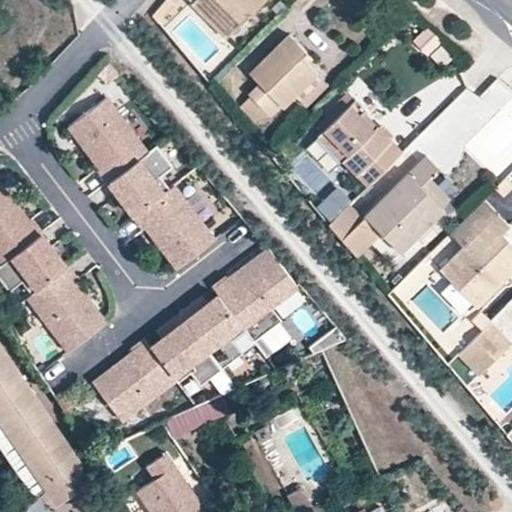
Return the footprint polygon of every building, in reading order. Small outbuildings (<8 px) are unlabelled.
[(177,0),(166,0),(153,15),(159,22),(177,0)] [(199,0),(194,6),(228,40),(268,0),(199,0)] [(439,41),(425,28),(413,40),(427,53),(439,41)] [(300,46),(289,35),(250,73),(259,82),(248,93),(271,117),(283,105),(284,107),(317,74),(301,57),(306,52),(300,46)] [(108,87),(120,77),(109,65),(98,77),(108,87)] [(326,83),(317,74),(297,93),(306,102),(326,83)] [(98,170),(108,183),(147,154),(106,100),(69,128),(83,147),(89,148),(95,155),(95,162),(100,169),(98,170)] [(366,186),(403,150),(395,142),(377,124),(373,129),(359,114),(363,110),(354,100),(326,127),(363,164),(354,173),(366,186)] [(377,124),(363,110),(359,114),(373,129),(377,124)] [(345,183),(354,173),(363,164),(326,127),(308,145),(345,183)] [(134,217),(169,190),(159,177),(173,168),(156,146),(147,154),(108,183),(117,195),(121,195),(126,202),(125,206),(134,217)] [(83,147),(95,162),(95,155),(89,148),(83,147)] [(420,185),(430,175),(438,168),(431,161),(425,155),(360,218),(347,205),(328,224),(355,256),(379,232),(399,251),(443,208),(420,185)] [(452,198),(430,175),(420,185),(443,208),(452,198)] [(502,197),(511,186),(511,183),(505,176),(493,188),(502,197)] [(0,262),(1,264),(40,234),(30,221),(28,223),(23,216),(17,215),(11,207),(12,201),(0,185),(0,262)] [(169,190),(134,217),(144,230),(146,229),(151,235),(157,236),(164,244),(162,251),(177,270),(214,242),(173,187),(169,190)] [(121,195),(117,195),(125,206),(126,202),(121,195)] [(446,233),(460,247),(495,213),(482,199),(446,233)] [(23,216),(12,201),(11,207),(17,215),(23,216)] [(495,213),(460,247),(439,268),(476,306),(511,271),(511,243),(501,233),(509,226),(495,213)] [(49,246),(40,234),(1,264),(0,264),(0,279),(9,292),(23,282),(32,294),(66,269),(57,257),(54,256),(49,250),(49,246)] [(157,236),(151,235),(162,251),(164,244),(157,236)] [(54,256),(57,257),(49,246),(49,250),(54,256)] [(219,298),(243,330),(264,357),(271,352),(260,337),(280,322),(270,308),(296,288),(269,252),(250,266),(249,272),(241,279),(235,278),(229,282),(227,280),(213,291),(219,298)] [(249,272),(250,266),(235,278),(241,279),(249,272)] [(76,282),(66,269),(32,294),(27,298),(68,352),(105,324),(91,305),(85,304),(79,296),(80,290),(75,283),(76,282)] [(91,305),(80,290),(79,296),(85,304),(91,305)] [(231,340),(243,330),(219,298),(206,307),(199,313),(194,306),(180,317),(219,368),(240,353),(231,340)] [(201,300),(194,306),(199,313),(206,307),(201,300)] [(151,349),(174,380),(175,382),(188,372),(198,385),(219,368),(180,317),(165,327),(171,334),(163,339),(155,346),(151,349)] [(477,373),(509,343),(488,320),(456,352),(477,373)] [(308,346),(311,352),(343,337),(332,324),(308,346)] [(171,334),(165,327),(158,332),(163,339),(171,334)] [(174,380),(151,349),(146,342),(132,352),(133,354),(126,360),(126,366),(118,372),(111,371),(93,386),(120,421),(174,380)] [(0,418),(7,428),(50,390),(43,380),(29,389),(0,346),(0,418)] [(126,360),(111,371),(118,372),(126,366),(126,360)] [(45,483),(79,460),(51,421),(64,412),(62,407),(50,390),(7,428),(45,483)] [(221,396),(162,423),(171,442),(230,415),(221,396)] [(159,476),(178,464),(170,451),(151,464),(159,476)] [(85,469),(79,460),(45,483),(51,492),(85,469)] [(151,511),(210,511),(178,464),(159,476),(137,490),(151,511)] [(285,499),(293,511),(303,511),(311,507),(300,489),(285,499)] [(129,494),(124,498),(129,506),(135,502),(129,494)]
